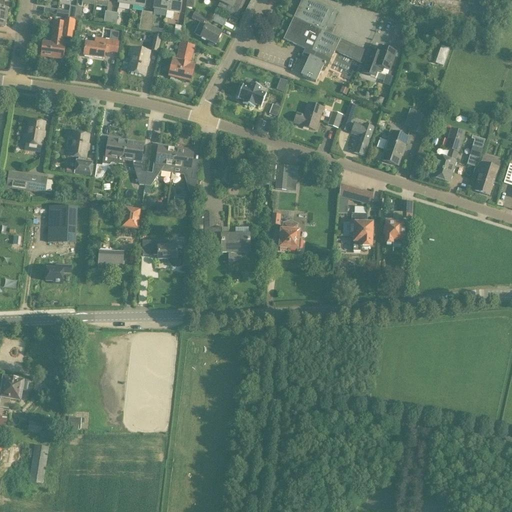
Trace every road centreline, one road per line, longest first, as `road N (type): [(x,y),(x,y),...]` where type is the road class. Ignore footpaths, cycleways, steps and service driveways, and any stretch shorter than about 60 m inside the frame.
road 1 (tertiary): [(511,295),(0,320)]
road 2 (residential): [(511,218),(202,114)]
road 3 (track): [(257,511),(280,310)]
road 4 (residential): [(202,114),(19,83)]
road 5 (residential): [(202,114),(261,0)]
